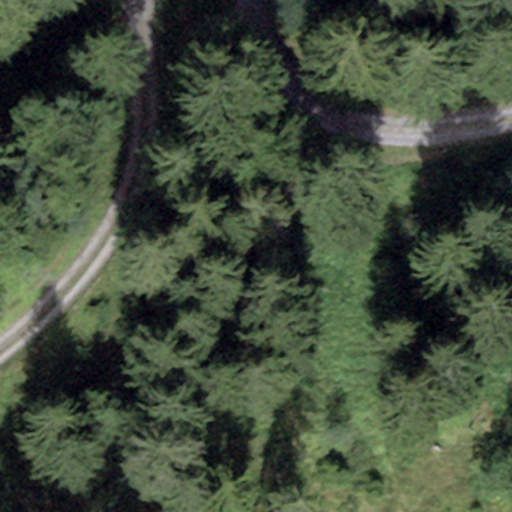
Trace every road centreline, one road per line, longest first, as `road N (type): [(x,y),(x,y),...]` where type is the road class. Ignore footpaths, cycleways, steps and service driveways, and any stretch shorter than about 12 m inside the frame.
road 1 (track): [(0,347),(79,266),(140,161),(129,33),(135,0)]
road 2 (track): [(250,0),(253,25),(296,84),(348,122),(409,131),(511,114)]
